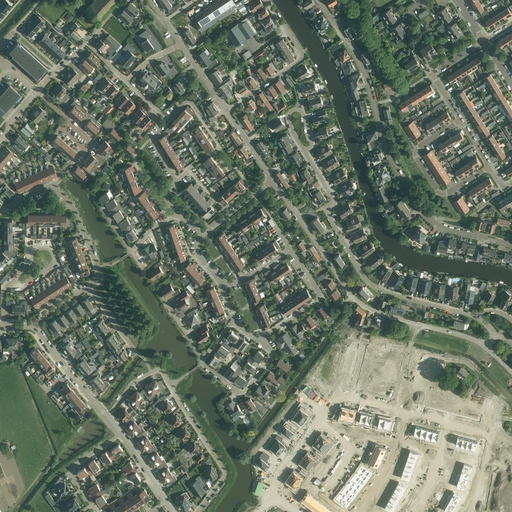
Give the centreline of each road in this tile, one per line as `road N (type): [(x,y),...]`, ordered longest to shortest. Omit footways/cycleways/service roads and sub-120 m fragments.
road 1 (residential): [(319,0),(363,69),(388,153),(418,207),(444,228),(511,244)]
road 2 (unclassified): [(485,347),(359,302),(273,180)]
road 3 (residential): [(473,315),(367,280),(306,153)]
road 4 (residential): [(191,166),(220,146),(185,101),(152,140),(177,180)]
road 5 (residential): [(87,289),(100,278),(97,267),(71,204),(53,184),(0,212)]
road 6 (residential): [(226,111),(301,55),(266,0)]
road 7 (residential): [(489,167),(440,194),(415,157),(459,120)]
road 8 (residential): [(261,511),(269,482),(333,397),(344,394)]
road 9 (residential): [(260,339),(322,296),(289,249)]
road 10 (residential): [(202,361),(241,394),(273,355),(260,339)]
